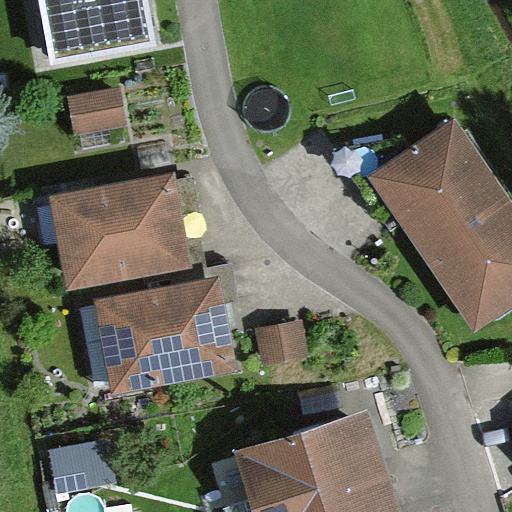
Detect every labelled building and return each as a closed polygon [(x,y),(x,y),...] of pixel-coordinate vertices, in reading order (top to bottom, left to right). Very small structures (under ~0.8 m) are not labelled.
[(40,0),(52,65),(155,48),(146,0),(40,0)] [(123,91),(73,101),(79,129),(129,118),(123,91)] [(511,206),(454,123),(372,180),(478,332),(511,308),(511,206)] [(177,179),(51,202),(67,284),(193,261),(177,179)] [(222,281),(98,307),(116,395),(241,369),(222,281)] [(299,326),(265,334),(272,363),(306,355),(299,326)] [(394,511),(367,421),(243,458),(259,511),(394,511)]
